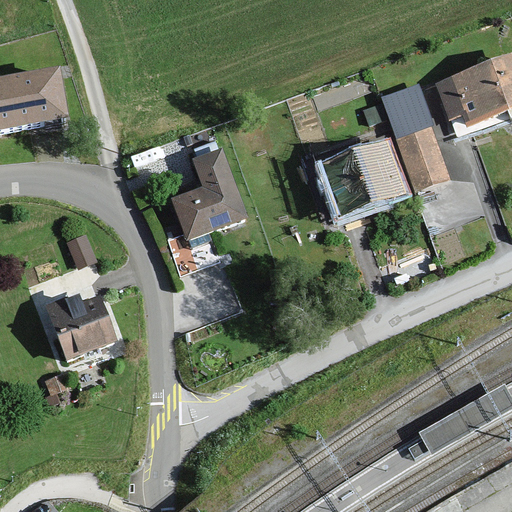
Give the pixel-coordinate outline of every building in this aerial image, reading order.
[(439,90),(451,123),(466,117),(470,129),(508,115),(510,121),(511,123),(511,66),(511,63),(439,90)] [(0,136),(66,126),(58,79),(0,88),(0,136)] [(450,178),(416,88),(386,99),(419,189),(450,178)] [(325,171),(344,220),(403,197),(384,149),(325,171)] [(208,236),(244,222),(221,157),(195,166),(205,194),(174,205),(185,236),(168,242),(180,276),(218,263),(208,236)] [(434,251),(393,259),(397,278),(437,270),(434,251)] [(67,363),(114,345),(99,306),(87,310),(85,304),(80,306),(79,305),(69,309),(67,305),(48,313),(67,363)] [(511,390),(509,385),(422,434),(426,440),(432,451),(435,457),(511,413),(511,390)] [(432,451),(426,440),(409,450),(415,460),(432,451)]
